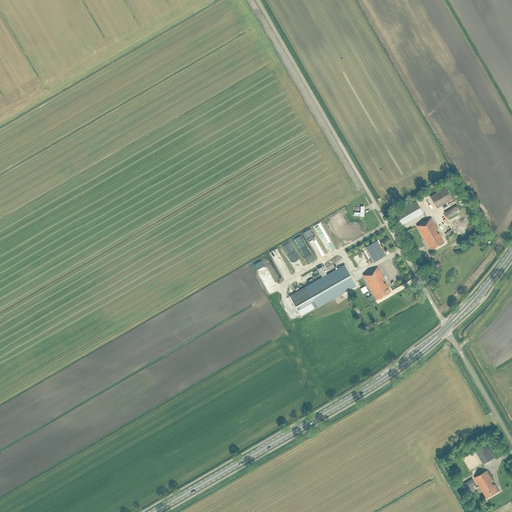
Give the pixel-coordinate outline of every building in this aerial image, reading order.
[(430,196),(437,208),(452,199),(445,188),(430,196)] [(416,201),(394,213),(401,226),(423,214),(416,201)] [(455,206),(443,214),(446,217),(457,209),(455,206)] [(431,217),(417,225),(431,250),(444,242),(439,233),(438,234),(436,230),(437,229),(431,217)] [(331,223),(326,226),(329,232),(334,230),(331,223)] [(308,229),(302,232),(309,245),(315,241),(308,229)] [(299,255),(306,252),(301,236),(293,239),(299,255)] [(377,241),(366,247),(374,262),(385,255),(377,241)] [(293,252),(292,252),(288,242),(279,246),(283,255),(286,253),(288,258),(294,255),(293,252)] [(276,249),(268,252),(274,266),(282,262),(276,249)] [(289,296),(301,317),(356,285),(344,265),(289,296)] [(377,267),(363,275),(377,299),(390,292),(385,283),(384,283),(382,280),(384,279),(377,267)] [(494,457),(488,446),(476,452),(483,464),(494,457)] [(475,477),(486,498),(498,491),(494,484),(493,485),(491,481),(492,481),(487,471),(475,477)] [(462,485),(465,491),(476,485),(472,478),(462,485)]
